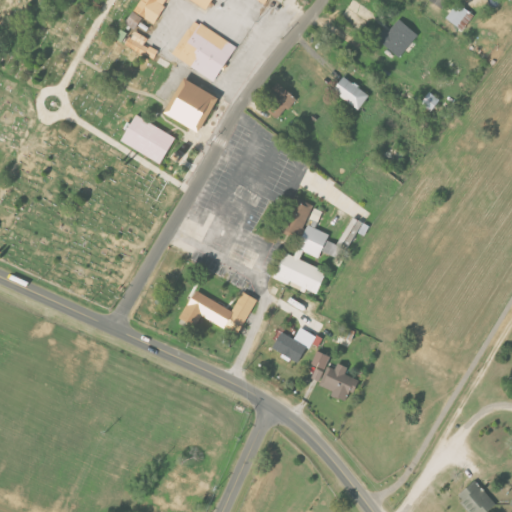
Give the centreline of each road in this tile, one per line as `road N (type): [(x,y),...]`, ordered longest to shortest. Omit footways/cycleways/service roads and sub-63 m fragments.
road 1 (tertiary): [(373,511),(321,444),(256,394),(0,277)]
road 2 (residential): [(114,330),(246,96),(321,0)]
road 3 (residential): [(367,503),(413,466),(511,302)]
